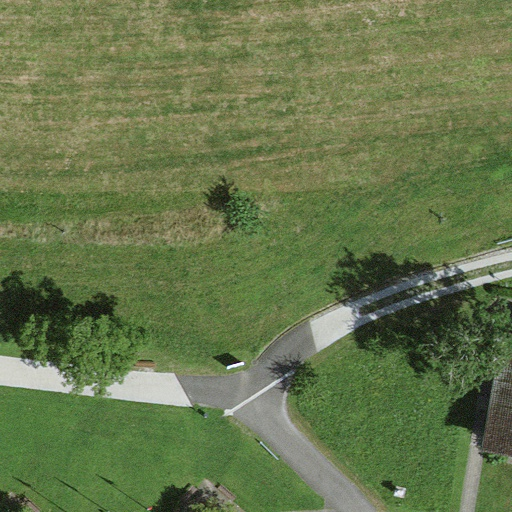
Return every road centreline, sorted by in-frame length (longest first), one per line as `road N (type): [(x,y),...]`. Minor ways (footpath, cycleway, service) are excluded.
road 1 (track): [(241,399),(293,350),(341,322),(511,261)]
road 2 (track): [(0,369),(241,399)]
